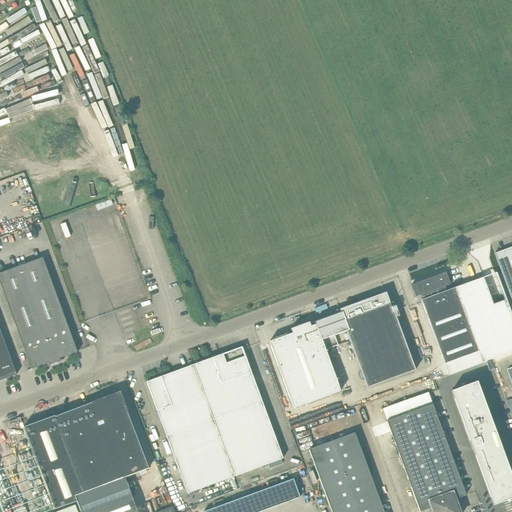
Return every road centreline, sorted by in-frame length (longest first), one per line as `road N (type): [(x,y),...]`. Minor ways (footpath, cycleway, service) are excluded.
road 1 (unclassified): [(0,411),(511,223)]
road 2 (unknown): [(481,511),(439,400),(445,388),(480,377),(511,447)]
